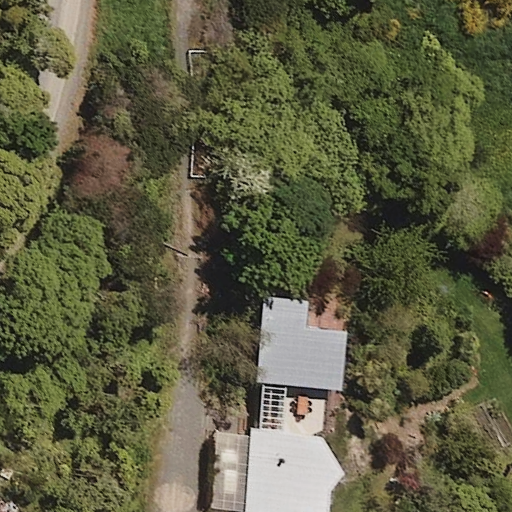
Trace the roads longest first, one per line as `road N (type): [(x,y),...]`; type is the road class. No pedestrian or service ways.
road 1 (residential): [(174,511),(204,177)]
road 2 (unclassified): [(0,231),(32,171),(63,44),(64,0)]
